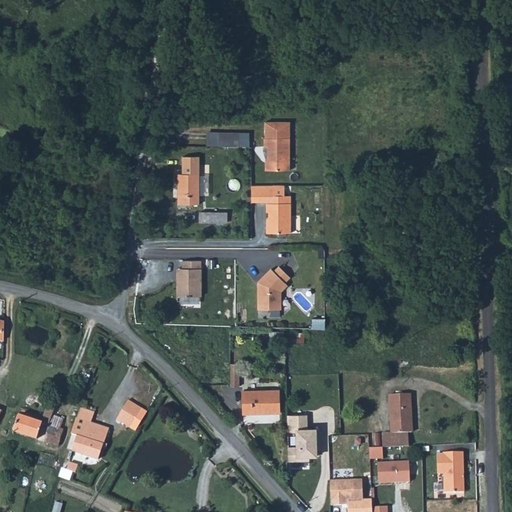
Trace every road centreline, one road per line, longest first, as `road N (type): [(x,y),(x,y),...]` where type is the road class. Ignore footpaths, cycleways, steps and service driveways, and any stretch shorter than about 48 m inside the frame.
road 1 (unclassified): [(493,511),(480,0)]
road 2 (unclassified): [(0,285),(106,319),(187,390),(294,511)]
